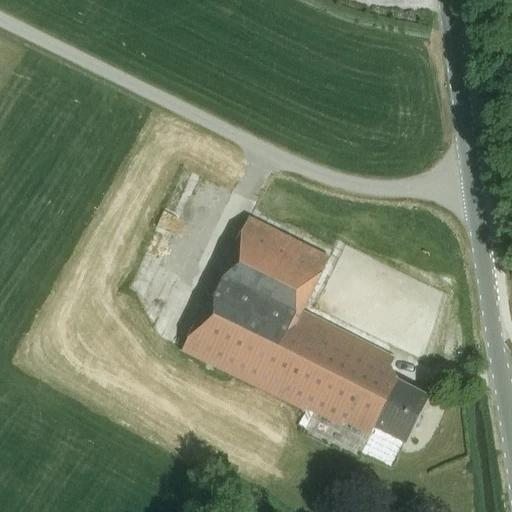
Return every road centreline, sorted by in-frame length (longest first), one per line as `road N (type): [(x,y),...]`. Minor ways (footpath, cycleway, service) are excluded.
road 1 (unclassified): [(475,187),(360,186),(320,176),(0,19)]
road 2 (tertiary): [(511,440),(475,187)]
road 3 (tertiary): [(475,187),(448,0)]
